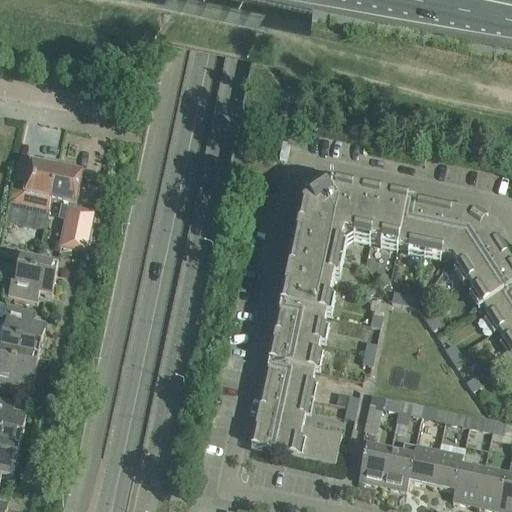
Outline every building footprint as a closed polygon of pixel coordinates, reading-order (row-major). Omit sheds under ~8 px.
[(47,215),(50,203),(58,166),(46,163),(43,166),(42,169),(31,166),(31,170),(18,167),(9,207),(47,215)] [(69,168),(58,166),(50,203),(63,206),(60,220),(66,222),(59,251),(86,256),(95,217),(75,212),(82,177),(71,175),(72,172),(69,168)] [(471,225),(359,201),(351,199),(350,203),(335,200),(336,196),(335,195),(334,200),(330,199),(322,187),(305,198),(313,211),(313,214),(308,213),(257,450),(335,466),(342,438),(302,429),(343,239),(453,263),(511,353),(511,389),(511,390),(511,279),(481,232),(487,223),(477,216),(471,225)] [(52,301),(58,270),(20,262),(14,290),(4,288),(1,300),(37,308),(39,298),(52,301)] [(375,285),(380,293),(392,285),(386,277),(375,285)] [(377,294),(372,286),(362,293),(367,301),(377,294)] [(403,310),(405,298),(394,296),(392,308),(403,310)] [(405,298),(403,310),(413,312),(416,300),(405,298)] [(0,322),(7,324),(1,352),(39,360),(46,330),(33,327),(35,317),(0,309),(0,322)] [(426,326),(437,319),(431,310),(420,318),(426,326)] [(57,325),(59,317),(49,315),(47,323),(57,325)] [(382,333),(384,322),(373,319),(370,331),(382,333)] [(437,319),(426,326),(432,336),(443,329),(437,319)] [(364,357),(375,360),(377,349),(367,347),(364,357)] [(451,364),(461,357),(455,348),(445,355),(451,364)] [(39,360),(1,352),(0,355),(0,393),(18,398),(20,388),(33,391),(39,360)] [(375,360),(364,357),(362,368),(373,370),(375,360)] [(461,357),(451,364),(457,373),(466,367),(461,357)] [(466,388),(472,397),(482,390),(476,381),(466,388)] [(346,410),(357,412),(359,402),(338,398),(336,408),(346,410)] [(365,435),(377,438),(382,414),(384,414),(386,403),(374,400),(365,435)] [(0,445),(20,450),(26,420),(14,417),(16,407),(0,403),(0,445)] [(388,415),(398,417),(401,405),(390,403),(388,415)] [(401,405),(398,417),(396,428),(407,430),(409,419),(422,422),(423,417),(424,410),(401,405)] [(357,412),(346,410),(344,422),(355,424),(357,412)] [(424,410),(423,417),(435,420),(434,425),(446,427),(448,416),(424,410)] [(471,421),(448,416),(446,427),(469,432),(471,421)] [(469,432),(492,437),(495,426),(471,421),(469,432)] [(506,428),(495,426),(492,437),(493,437),(492,441),(501,443),(502,439),(503,440),(506,428)] [(13,481),(20,450),(0,445),(0,481),(1,478),(13,481)] [(406,495),(415,450),(404,448),(402,458),(390,455),(383,490),(406,495)] [(453,505),(461,470),(464,453),(441,448),(439,455),(432,490),(455,495),(453,505)] [(383,490),(390,455),(366,450),(359,485),(383,490)] [(432,490),(439,455),(415,450),(406,495),(407,495),(409,486),(432,490)] [(484,475),(461,470),(453,505),(476,510),(484,475)] [(476,510),(483,511),(500,511),(507,480),(484,475),(476,510)] [(511,511),(511,481),(507,480),(500,511),(511,511)]
